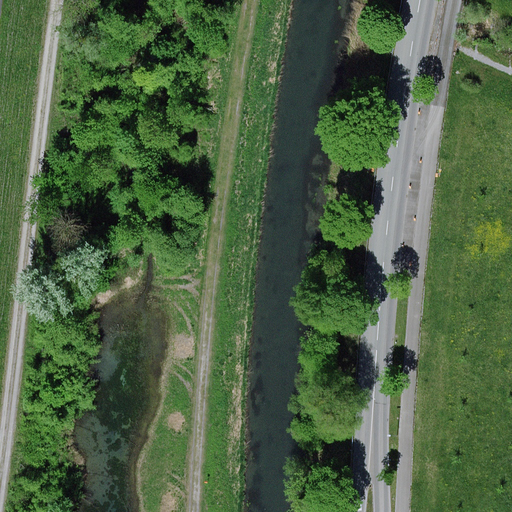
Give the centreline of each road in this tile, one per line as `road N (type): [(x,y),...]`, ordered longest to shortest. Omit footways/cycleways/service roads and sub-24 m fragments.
road 1 (track): [(66,0),(3,511)]
road 2 (secondary): [(366,511),(390,186),(419,0)]
